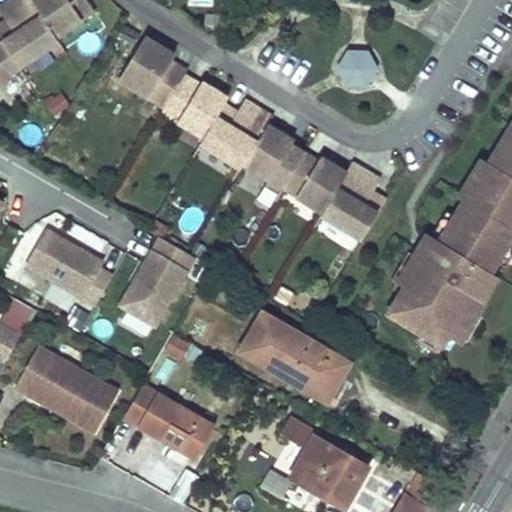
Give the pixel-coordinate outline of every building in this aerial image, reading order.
[(30,24),(13,0),(9,0),(0,6),(0,9),(7,20),(12,28),(3,34),(7,39),(3,42),(20,66),(59,40),(56,36),(42,16),(30,24)] [(13,0),(30,24),(42,16),(56,36),(82,18),(76,9),(89,1),(88,0),(13,0)] [(95,10),(89,1),(76,9),(82,18),(95,10)] [(12,28),(7,20),(0,25),(0,29),(3,34),(12,28)] [(3,34),(0,29),(0,89),(2,90),(11,72),(20,66),(3,42),(7,39),(3,34)] [(155,53),(160,45),(146,37),(144,40),(152,45),(150,50),(155,53)] [(185,75),(188,70),(172,61),(176,55),(160,45),(155,53),(150,50),(152,45),(144,40),(120,78),(134,87),(137,83),(152,92),(149,96),(166,106),(185,75)] [(351,91),(381,70),(363,43),(333,63),(351,91)] [(201,84),(185,75),(166,106),(163,111),(206,136),(221,111),(225,104),(229,98),(203,82),(201,84)] [(152,92),(137,83),(134,87),(149,96),(152,92)] [(260,108),(246,99),(238,112),(234,119),(221,111),(206,136),(202,142),(242,167),(245,162),(257,142),(244,134),(260,108)] [(221,111),(234,119),(238,112),(225,104),(221,111)] [(275,116),(260,108),(244,134),(257,142),(245,162),(272,178),(277,169),(291,177),(306,152),(293,144),(295,140),(269,124),(275,116)] [(422,333),(440,345),(452,326),(456,318),(469,325),(487,296),(484,294),(498,270),(493,267),(498,257),(509,239),(511,234),(511,132),(494,163),(484,157),(460,196),(465,200),(441,239),(440,241),(446,244),(442,252),(436,248),(424,241),(416,254),(420,256),(402,284),(406,286),(389,312),(423,332),(422,333)] [(319,161),(306,152),(291,177),(304,185),(298,195),(325,211),(339,188),(352,196),(368,170),(354,161),(347,172),(321,156),(319,161)] [(285,186),(291,177),(277,169),(272,178),(285,186)] [(382,179),(368,170),(352,196),(339,188),(325,211),(323,213),(363,238),(382,207),(369,199),(374,191),(382,179)] [(304,185),(291,177),(285,186),(298,195),(304,185)] [(387,199),(374,191),(369,199),(382,207),(387,199)] [(25,264),(94,304),(109,277),(97,270),(101,262),(45,230),(25,264)] [(436,248),(442,252),(446,244),(440,241),(441,239),(429,232),(424,241),(436,248)] [(194,255),(159,235),(119,305),(154,325),(194,255)] [(511,240),(509,239),(498,257),(507,262),(511,253),(511,240)] [(402,284),(420,256),(416,254),(410,250),(393,278),(402,284)] [(259,358),(303,384),(311,370),(337,387),(351,362),(262,310),(239,349),(257,360),(259,358)] [(200,340),(209,326),(196,318),(187,332),(200,340)] [(464,333),(469,325),(456,318),(452,326),(464,333)] [(122,392),(42,346),(19,388),(34,396),(37,392),(62,406),(60,411),(99,433),(122,392)] [(311,370),(303,384),(301,386),(327,403),(337,387),(311,370)] [(149,386),(130,419),(168,441),(177,427),(183,430),(180,436),(190,442),(185,451),(203,461),(221,428),(149,386)] [(37,392),(34,396),(60,411),(62,406),(37,392)] [(477,413),(486,419),(495,403),(486,397),(477,413)] [(311,433),(288,419),(279,434),(303,448),(285,479),(292,483),(339,511),(366,466),(311,433)] [(177,427),(168,441),(185,451),(190,442),(180,436),(183,430),(177,427)] [(292,442),(275,464),(285,471),(302,449),(292,442)] [(387,454),(354,511),(388,511),(413,469),(387,454)] [(168,464),(157,482),(185,499),(196,481),(168,464)] [(285,479),(270,470),(259,487),(281,500),(292,483),(285,479)] [(434,511),(410,497),(400,511),(434,511)]
